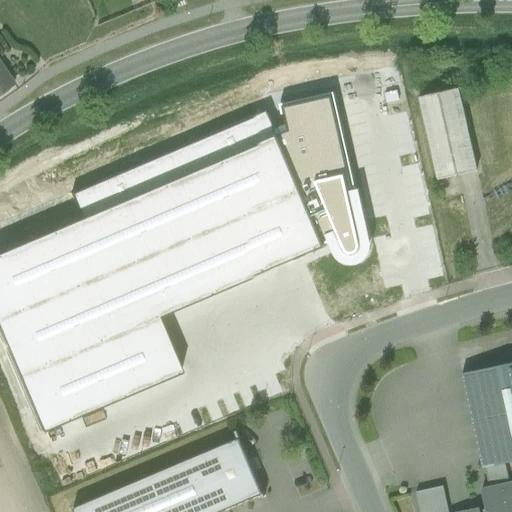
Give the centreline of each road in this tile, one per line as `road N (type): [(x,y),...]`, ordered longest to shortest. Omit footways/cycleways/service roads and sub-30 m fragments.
road 1 (tertiary): [(0,145),(76,92),(237,33),(328,14),(511,0)]
road 2 (unclassified): [(511,295),(370,341),(342,369),(334,406),(339,432),(372,511)]
